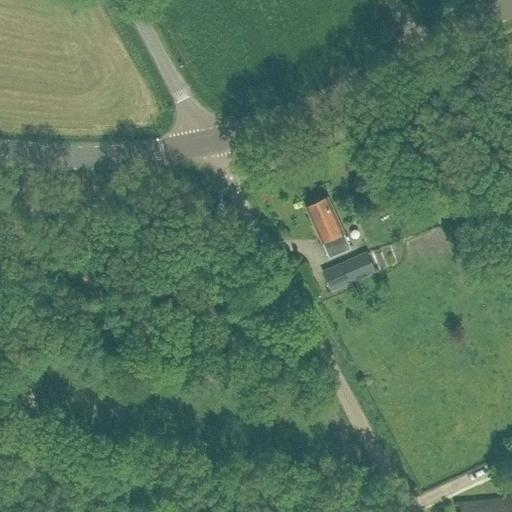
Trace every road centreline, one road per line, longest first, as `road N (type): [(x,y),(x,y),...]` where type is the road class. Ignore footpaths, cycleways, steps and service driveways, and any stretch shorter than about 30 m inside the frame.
road 1 (unclassified): [(228,182),(407,511)]
road 2 (secondary): [(204,143),(380,76),(511,3)]
road 3 (secondary): [(204,143),(139,157),(0,153)]
road 4 (unclassified): [(204,143),(128,0)]
